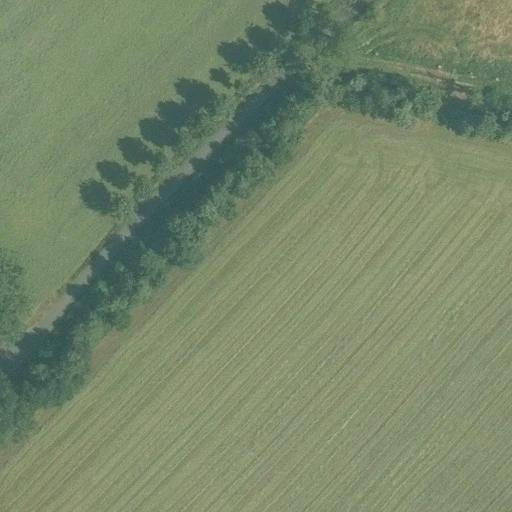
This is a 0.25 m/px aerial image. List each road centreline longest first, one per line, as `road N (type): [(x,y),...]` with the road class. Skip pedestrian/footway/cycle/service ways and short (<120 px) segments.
road 1 (unclassified): [(0,369),(179,175),(361,0)]
road 2 (track): [(511,87),(311,47)]
